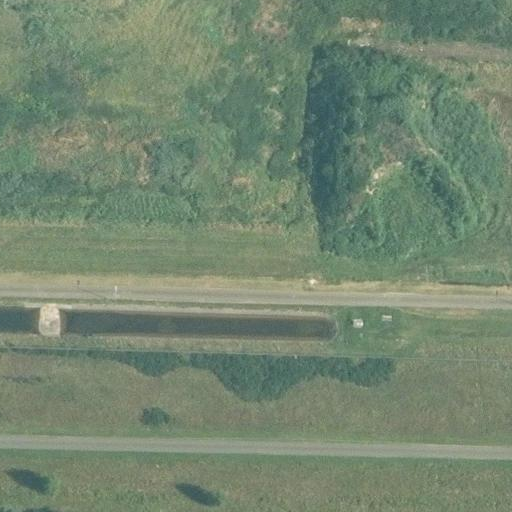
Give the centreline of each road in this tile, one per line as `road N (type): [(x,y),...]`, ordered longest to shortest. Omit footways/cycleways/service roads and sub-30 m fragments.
road 1 (track): [(0,291),(511,304)]
road 2 (unclassified): [(0,447),(511,458)]
